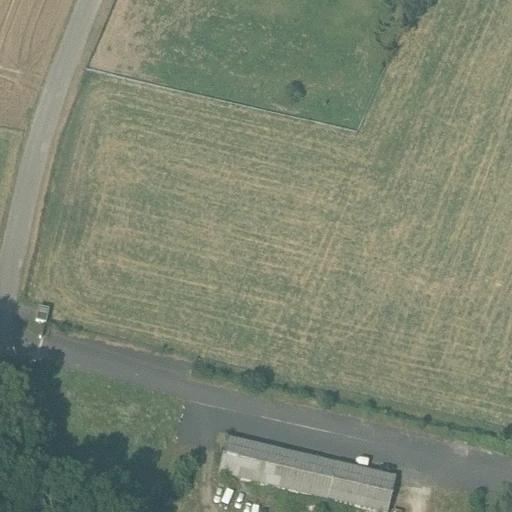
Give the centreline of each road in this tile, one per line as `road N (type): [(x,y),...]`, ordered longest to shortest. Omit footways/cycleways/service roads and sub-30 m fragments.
road 1 (track): [(0,339),(511,464)]
road 2 (unclassified): [(90,0),(39,139),(0,324)]
